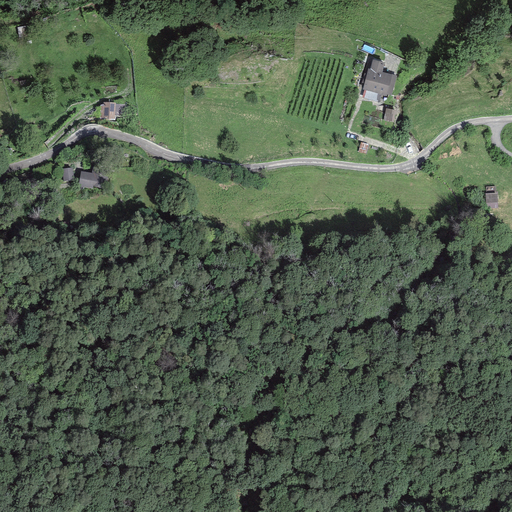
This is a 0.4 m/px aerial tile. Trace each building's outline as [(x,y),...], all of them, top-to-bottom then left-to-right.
[(384,63),(372,59),(370,69),(368,68),(362,90),(364,90),(381,95),(386,97),(387,95),(391,96),(396,76),(382,72),(384,63)] [(379,103),(381,95),(364,90),(361,98),(379,103)] [(115,103),(102,102),(101,118),(114,119),(115,103)] [(396,110),(386,108),(383,121),(393,123),(396,110)] [(368,145),(361,142),(357,152),(365,155),(368,145)] [(91,173),(81,171),(78,186),(92,189),(93,186),(97,187),(99,176),(101,168),(93,167),(91,173)] [(72,168),(62,169),(63,181),(74,180),(72,168)] [(108,177),(99,176),(97,187),(106,189),(108,177)] [(497,193),(485,194),(486,209),(498,208),(497,193)]
